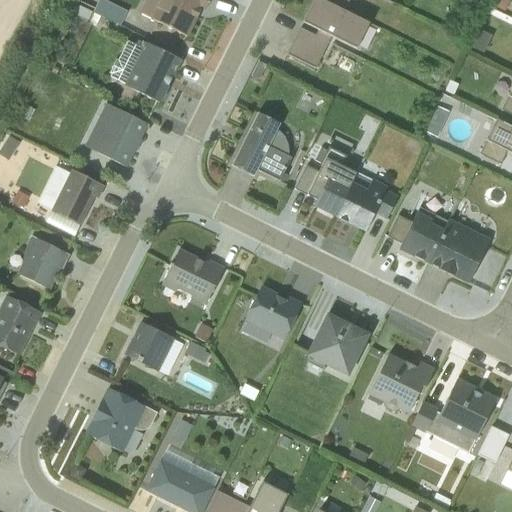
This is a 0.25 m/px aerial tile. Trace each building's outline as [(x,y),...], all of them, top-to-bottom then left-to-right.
[(97,0),(90,15),(98,19),(118,28),(125,14),(97,0)] [(144,0),(137,15),(159,26),(162,32),(169,36),(175,34),(186,39),(200,12),(202,13),(208,0),(144,0)] [(316,0),(313,0),(301,24),(316,31),(313,38),(298,30),(285,56),(313,69),(329,38),(354,50),(366,25),(341,13),(316,0)] [(316,0),(341,13),(347,0),(316,0)] [(491,0),(489,6),(503,13),(508,0),(491,0)] [(93,29),(98,19),(90,15),(72,6),(68,16),(93,29)] [(489,38),(476,31),(468,49),(481,55),(489,38)] [(110,76),(109,79),(123,86),(123,88),(159,105),(167,88),(165,88),(170,80),(171,80),(180,63),(179,62),(143,44),(140,50),(125,43),(117,62),(114,61),(108,75),(110,76)] [(511,85),(499,112),(511,118),(511,85)] [(146,126),(104,105),(82,148),(125,170),(140,142),(139,141),(146,126)] [(278,126),(255,115),(229,167),(252,178),(255,172),(277,183),(289,160),(287,158),(286,147),(283,139),(279,134),(275,133),(278,126)] [(511,130),(495,121),(477,156),(498,167),(503,156),(511,160),(511,130)] [(328,149),(326,149),(324,152),(319,150),(309,170),(304,167),(292,191),(315,202),(312,208),(332,218),(354,175),(340,168),(345,158),(328,149)] [(67,175),(53,168),(42,190),(57,197),(43,224),(73,239),(92,199),(96,201),(103,188),(69,172),(67,175)] [(354,175),(332,218),(363,233),(371,216),(384,221),(396,199),(383,192),(385,188),(355,174),(354,175)] [(27,198),(15,193),(10,204),(22,210),(27,198)] [(426,265),(442,232),(429,225),(433,217),(432,217),(417,209),(410,224),(395,217),(385,238),(385,239),(411,251),(408,257),(426,265)] [(444,229),(426,265),(466,285),(487,241),(447,222),(444,229)] [(51,285),(67,257),(29,238),(18,269),(15,276),(48,292),(51,285)] [(176,252),(159,286),(174,294),(175,291),(189,297),(186,305),(201,312),(221,270),(207,262),(205,266),(176,252)] [(242,323),(281,342),(300,305),(286,298),(285,300),(259,288),(242,323)] [(0,349),(17,358),(39,315),(4,297),(0,304),(0,349)] [(346,379),(368,336),(367,335),(325,315),(303,357),(306,359),(305,364),(321,372),(324,368),(346,379)] [(138,323),(122,357),(142,367),(142,369),(151,372),(165,377),(181,346),(138,323)] [(210,331),(198,325),(192,338),(204,344),(210,331)] [(203,351),(188,343),(182,355),(203,366),(208,356),(202,353),(203,351)] [(365,396),(379,403),(381,404),(383,409),(390,413),(396,411),(406,416),(416,394),(419,395),(432,370),(417,363),(413,369),(385,355),(365,396)] [(473,442),(493,401),(454,381),(437,415),(434,413),(435,411),(421,404),(409,428),(423,435),(466,455),(473,442)] [(105,390),(83,435),(120,454),(132,431),(140,432),(145,431),(147,429),(155,415),(105,390)] [(490,423),(478,453),(496,460),(508,430),(490,423)] [(189,429),(178,424),(171,437),(182,443),(189,429)] [(181,511),(201,511),(217,479),(190,465),(165,453),(160,464),(158,463),(143,492),(181,511)] [(72,465),(66,477),(78,483),(84,471),(72,465)] [(277,511),(285,496),(260,484),(248,509),(215,492),(205,511),(277,511)] [(449,502),(433,495),(429,504),(444,511),(449,502)] [(373,511),(377,504),(367,499),(360,511),(373,511)]
